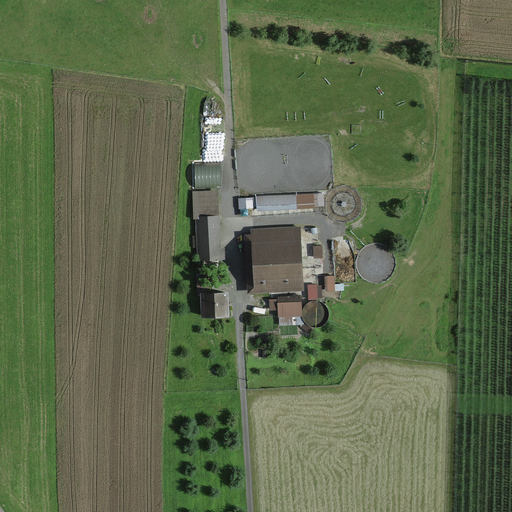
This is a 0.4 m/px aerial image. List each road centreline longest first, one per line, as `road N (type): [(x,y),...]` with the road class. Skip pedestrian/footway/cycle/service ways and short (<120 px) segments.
road 1 (unclassified): [(250,511),(234,225)]
road 2 (track): [(222,0),(234,225)]
